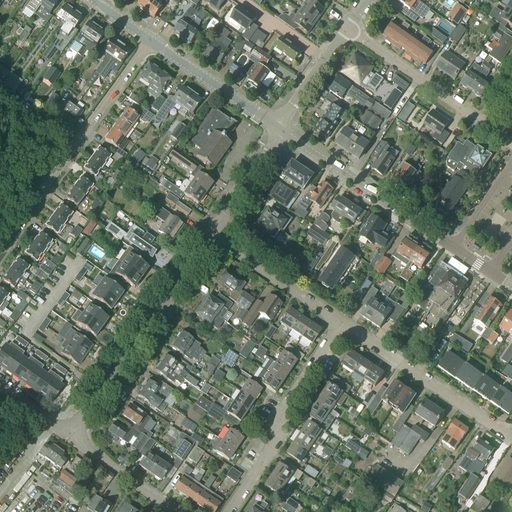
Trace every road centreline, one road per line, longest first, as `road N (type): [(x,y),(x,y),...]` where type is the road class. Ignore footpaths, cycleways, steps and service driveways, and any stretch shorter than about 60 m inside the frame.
road 1 (residential): [(0,246),(149,40)]
road 2 (residential): [(66,436),(210,234)]
road 3 (residential): [(227,511),(341,323)]
road 4 (tertiary): [(450,246),(278,129)]
road 5 (residential): [(511,438),(341,323)]
road 6 (residential): [(484,124),(346,28)]
road 7 (residential): [(341,323),(210,234)]
road 8 (tertiary): [(278,129),(149,40)]
road 9 (residential): [(172,511),(66,436)]
road 10 (residential): [(210,234),(278,129)]
